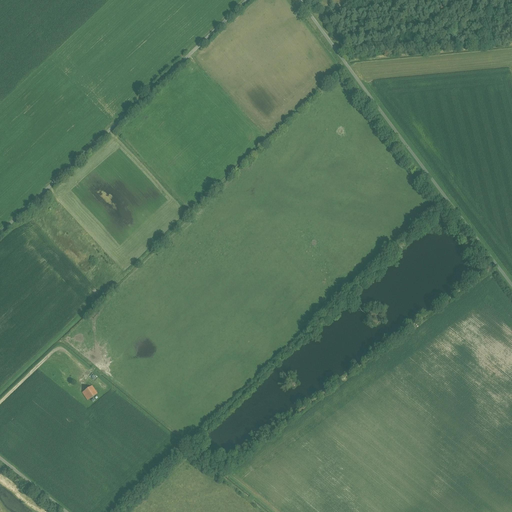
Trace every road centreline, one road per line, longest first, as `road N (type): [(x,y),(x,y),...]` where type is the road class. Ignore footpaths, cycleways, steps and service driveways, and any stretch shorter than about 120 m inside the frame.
road 1 (unclassified): [(66,511),(0,457),(0,233),(250,0)]
road 2 (unclassified): [(299,0),(511,285)]
